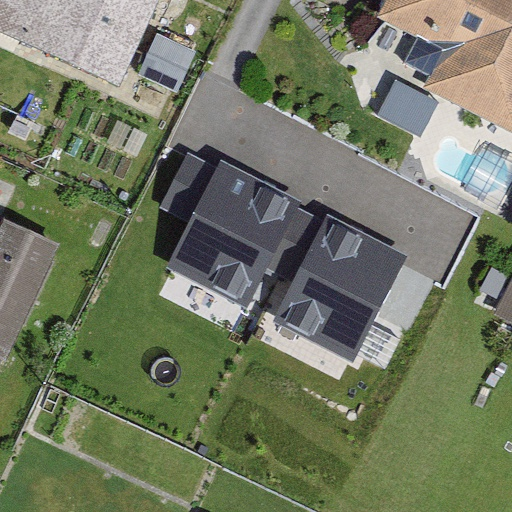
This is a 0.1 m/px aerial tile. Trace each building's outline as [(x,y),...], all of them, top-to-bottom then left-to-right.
[(162,0),(0,0),(0,43),(120,97),(162,0)] [(511,0),(385,0),(376,19),(444,54),(424,93),(511,137),(511,0)] [(167,265),(248,306),(266,271),(299,208),(302,202),(220,160),(167,265)] [(325,221),(299,208),(266,271),(292,284),(325,221)] [(407,255),(327,216),(325,221),(292,284),(273,322),(354,362),(407,255)] [(56,248),(0,224),(0,363),(7,367),(56,248)] [(511,280),(495,314),(511,322),(511,280)]
